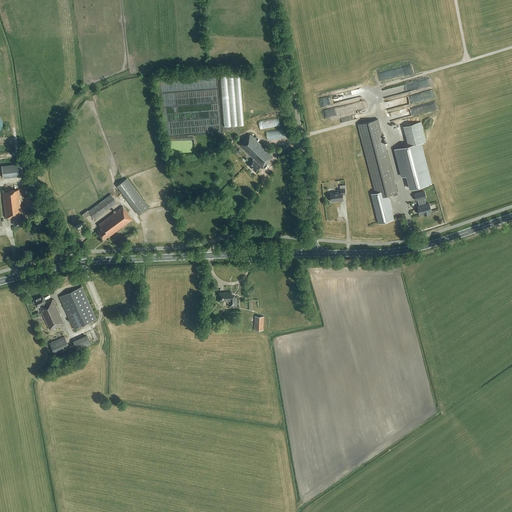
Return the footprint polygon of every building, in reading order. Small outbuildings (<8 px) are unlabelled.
[(244,125),(244,124),(240,73),(220,75),(224,127),(244,125)] [(384,98),(388,112),(395,110),(393,105),(391,105),(391,103),(393,102),(393,100),(388,101),(388,99),(394,97),(394,95),(384,98)] [(326,116),(341,113),(340,106),(324,109),(326,116)] [(261,128),(281,125),(280,117),(259,120),(261,128)] [(387,195),(396,193),(377,119),(358,124),(376,193),(371,194),(378,223),(393,219),(387,195)] [(431,184),(421,142),(426,141),(421,122),(403,126),(408,146),(394,149),(401,177),(406,176),(409,189),(431,184)] [(287,128),(267,130),(268,139),(288,137),(287,128)] [(247,138),(246,137),(239,145),(253,159),(248,164),(256,172),(260,167),(261,169),(273,157),(250,134),(247,138)] [(2,166),(3,178),(23,175),(21,163),(2,166)] [(138,214),(148,207),(127,178),(117,186),(138,214)] [(342,195),(345,194),(344,188),(340,189),(340,192),(330,193),(331,201),(343,200),(342,195)] [(14,225),(22,224),(21,214),(22,214),(19,190),(2,192),(6,218),(13,217),(14,225)] [(416,200),(417,200),(424,198),(426,198),(424,192),(414,194),(416,200)] [(84,218),(90,214),(94,219),(117,203),(110,195),(88,211),(88,210),(82,215),(84,218)] [(34,196),(25,198),(28,211),(36,209),(34,196)] [(426,204),(424,198),(417,200),(419,206),(417,207),(418,209),(417,209),(418,213),(419,212),(420,214),(423,213),(424,215),(429,214),(429,213),(431,212),(429,203),(426,204)] [(101,228),(97,231),(104,240),(108,236),(109,236),(132,219),(123,206),(98,225),(101,228)] [(82,286),(59,296),(74,329),(96,319),(82,286)] [(231,294),(231,292),(218,292),(219,300),(226,300),(230,304),(230,306),(237,306),(236,297),(235,297),(235,294),(231,294)] [(43,295),(33,299),(34,301),(33,301),(34,303),(35,302),(37,307),(39,306),(49,329),(62,324),(52,300),(46,303),(43,295)] [(263,330),(264,317),(255,316),(254,329),(263,330)] [(64,336),(50,343),(49,343),(54,355),(69,348),(64,336)] [(86,336),(73,342),(77,351),(90,345),(86,336)]
